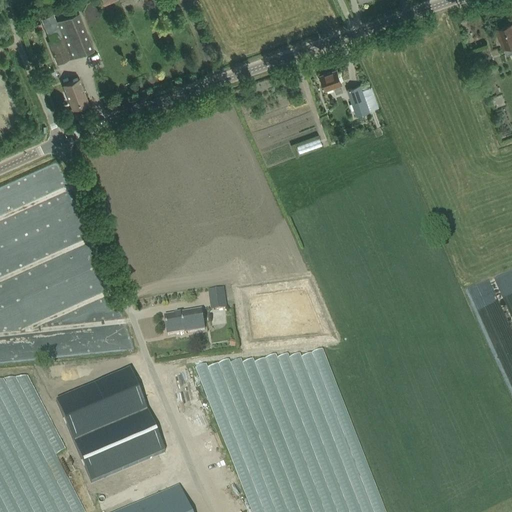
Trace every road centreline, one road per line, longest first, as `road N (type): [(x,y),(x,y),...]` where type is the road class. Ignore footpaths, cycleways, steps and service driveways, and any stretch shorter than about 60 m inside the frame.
road 1 (unclassified): [(57,147),(211,84),(465,0)]
road 2 (unclassified): [(57,147),(29,96),(0,11)]
